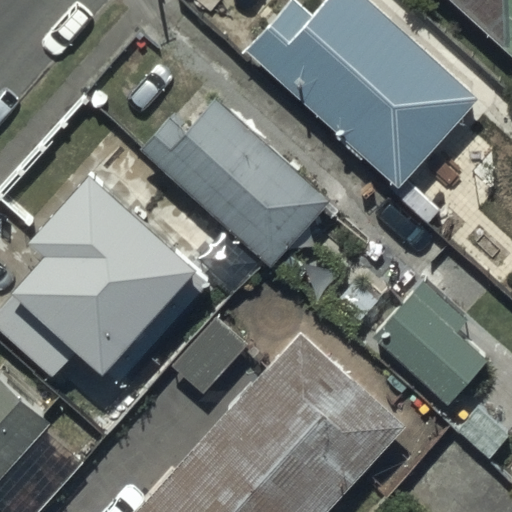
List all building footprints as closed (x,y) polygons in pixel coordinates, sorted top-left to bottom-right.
[(273,0),(245,31),(341,121),(338,125),(359,145),(362,142),(394,171),(479,80),(393,0),(273,0)] [(511,0),(467,0),(511,41),(511,0)] [(329,185),(209,81),(181,114),(165,101),(140,130),(270,250),(329,185)] [(195,244),(89,147),(29,213),(45,227),(11,265),(20,273),(0,294),(0,316),(52,364),(81,332),(121,368),(208,272),(187,253),(195,244)] [(465,306),(422,267),(383,310),(392,319),(381,330),(447,389),(482,350),(451,322),(465,306)] [(334,511),(406,434),(303,341),(182,473),(174,466),(143,500),(155,511),(154,511),(334,511)] [(0,460),(50,405),(0,360),(0,460)]
